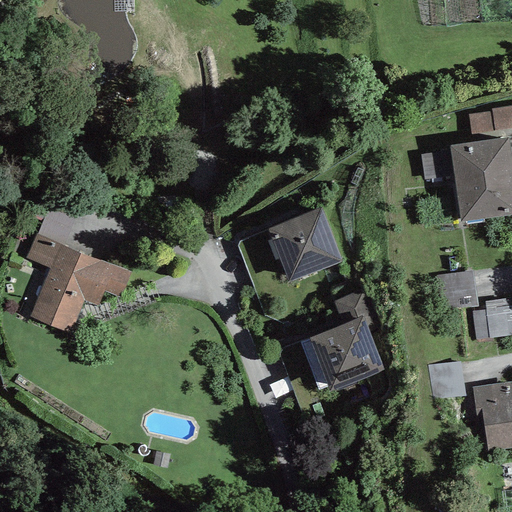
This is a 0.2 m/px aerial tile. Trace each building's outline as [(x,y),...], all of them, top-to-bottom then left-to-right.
[(471,137),(511,134),(511,111),(470,114),(471,137)] [(511,145),(452,153),(461,223),(511,216),(511,145)] [(322,210),(266,233),(287,284),(343,261),(322,210)] [(115,266),(60,247),(34,324),(90,343),(115,266)] [(479,278),(454,279),(456,312),(481,311),(479,278)] [(511,306),(475,311),(479,345),(511,341),(511,306)] [(361,320),(314,336),(332,389),(379,373),(361,320)] [(431,370),(437,406),(469,400),(463,365),(431,370)] [(511,389),(481,393),(487,444),(511,440),(511,389)]
